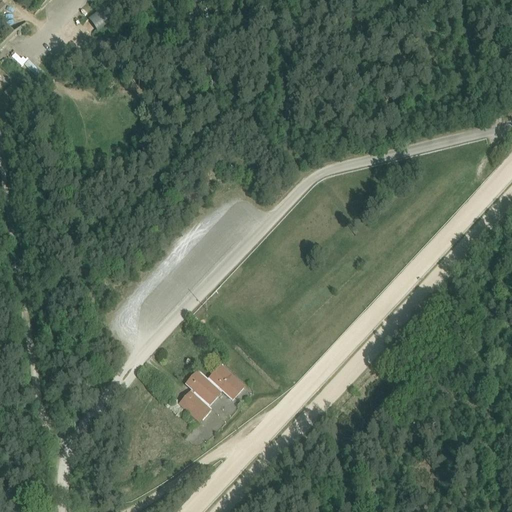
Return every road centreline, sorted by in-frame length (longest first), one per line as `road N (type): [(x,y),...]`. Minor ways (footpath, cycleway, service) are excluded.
road 1 (unclassified): [(511,128),(330,170),(308,184),(145,354),(64,461),(67,511)]
road 2 (track): [(502,132),(485,176),(301,376),(230,437),(142,496),(100,511)]
road 3 (track): [(0,153),(44,424),(64,461)]
road 4 (track): [(321,0),(87,45),(45,31)]
road 5 (track): [(459,0),(508,130)]
